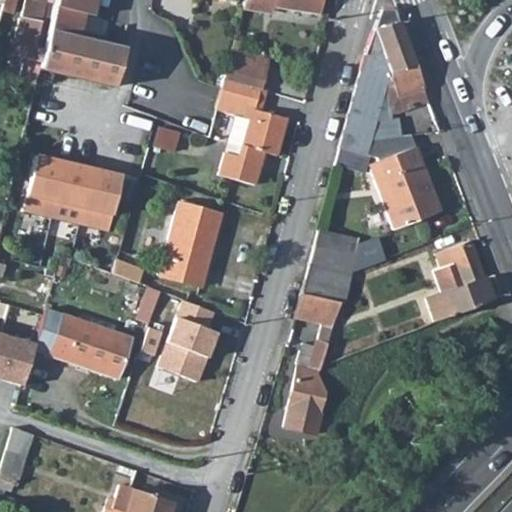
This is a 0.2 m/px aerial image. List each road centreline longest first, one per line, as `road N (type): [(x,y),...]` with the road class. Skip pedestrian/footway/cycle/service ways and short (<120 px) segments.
road 1 (residential): [(216,482),(356,0)]
road 2 (residential): [(216,482),(0,419)]
road 3 (tertiary): [(413,0),(487,184)]
road 4 (tertiary): [(487,184),(473,75),(486,37),(511,8)]
